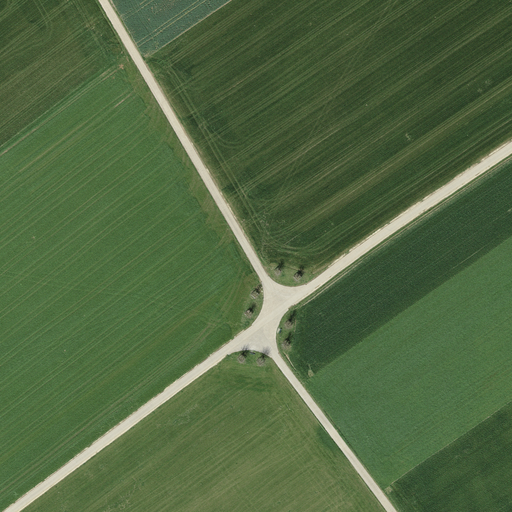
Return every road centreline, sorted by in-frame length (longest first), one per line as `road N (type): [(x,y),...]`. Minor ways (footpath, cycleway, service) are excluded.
road 1 (track): [(14,511),(280,307),(511,149)]
road 2 (track): [(280,307),(101,0)]
road 3 (track): [(257,330),(392,511)]
